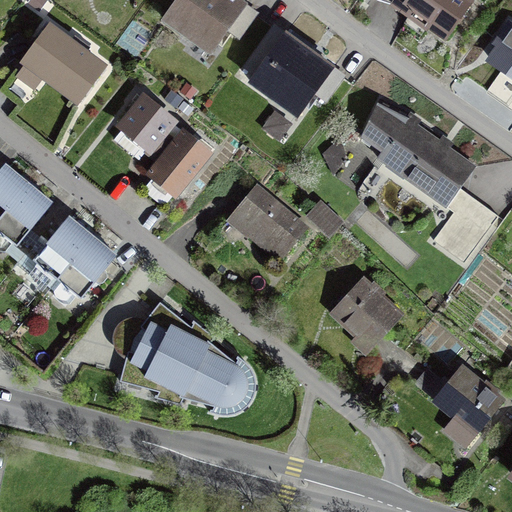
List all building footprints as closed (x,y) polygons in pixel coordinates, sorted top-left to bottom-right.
[(248,7),(237,0),(183,0),(164,28),(212,60),(248,7)] [(401,0),(395,10),(452,47),(477,7),(466,0),(401,0)] [(345,78),(273,26),(244,67),(315,119),(345,78)] [(511,30),(511,31),(485,70),(511,87),(511,30)] [(108,74),(50,34),(23,72),(81,113),(108,74)] [(180,134),(141,104),(116,136),(155,166),(180,134)] [(421,126),(384,104),(361,142),(387,158),(377,173),(448,216),(471,177),(445,161),(450,151),(418,132),(421,126)] [(293,125),(274,113),(262,131),(281,143),(293,125)] [(213,158),(184,136),(143,189),(173,211),(213,158)] [(0,177),(0,226),(30,189),(6,170),(0,177)] [(56,209),(30,189),(0,226),(0,239),(20,255),(56,209)] [(309,234),(257,192),(226,231),(278,272),(309,234)] [(340,225),(321,208),(311,219),(330,236),(340,225)] [(33,267),(57,286),(93,241),(69,221),(33,267)] [(118,261),(93,241),(57,286),(82,306),(118,261)] [(406,319),(362,284),(332,323),(376,357),(406,319)] [(125,363),(121,387),(160,396),(155,402),(181,410),(184,405),(214,413),(222,417),(234,417),(243,414),(249,407),(253,400),(255,392),(257,385),(253,376),(245,367),(238,361),(160,307),(145,326),(141,324),(133,323),(124,325),(117,330),(114,339),(114,349),(120,357),(125,363)] [(506,405),(462,373),(434,411),(452,425),(443,437),(469,456),(506,405)]
